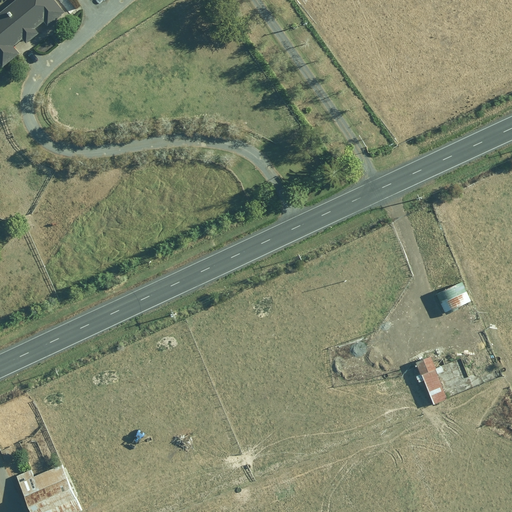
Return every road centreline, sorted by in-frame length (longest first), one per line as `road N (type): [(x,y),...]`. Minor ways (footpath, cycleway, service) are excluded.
road 1 (unclassified): [(0,366),(511,127)]
road 2 (unknown): [(105,10),(40,64),(26,112),(34,135),(73,151),(205,143),(250,154),(304,224)]
road 3 (track): [(252,0),(381,188)]
